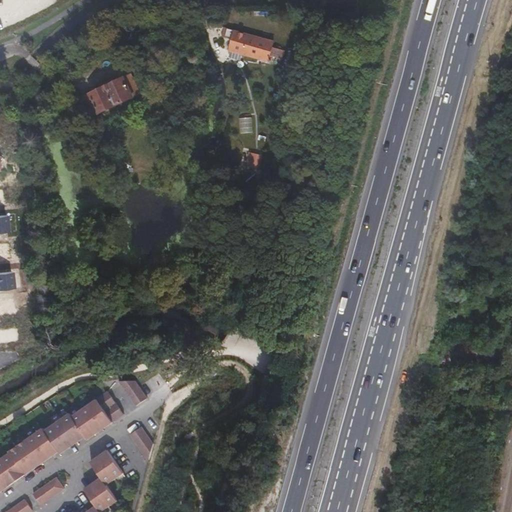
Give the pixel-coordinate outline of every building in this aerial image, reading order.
[(228,50),(266,62),(272,43),(227,28),(224,37),(232,39),(231,42),(228,50)] [(275,47),(273,57),(284,58),(285,49),(275,47)] [(135,78),(127,83),(140,102),(146,97),(135,78)] [(140,102),(127,83),(89,105),(101,125),(140,102)] [(252,152),(250,166),(260,168),(263,154),(252,152)] [(11,280),(0,281),(0,296),(13,295),(11,280)] [(130,387),(114,388),(132,412),(143,404),(130,387)] [(84,441),(121,415),(105,393),(70,418),(67,414),(42,431),(40,429),(31,435),(0,456),(0,490),(15,480),(55,452),(57,455),(82,437),(84,441)] [(146,461),(150,445),(138,427),(127,434),(146,461)] [(118,481),(101,457),(84,469),(95,485),(78,497),(88,511),(107,511),(112,509),(101,493),(118,481)] [(31,494),(39,505),(63,489),(55,478),(31,494)] [(28,511),(31,511),(23,500),(5,511),(28,511)]
